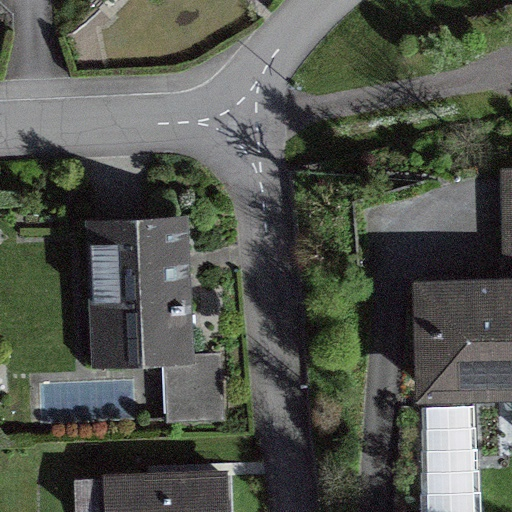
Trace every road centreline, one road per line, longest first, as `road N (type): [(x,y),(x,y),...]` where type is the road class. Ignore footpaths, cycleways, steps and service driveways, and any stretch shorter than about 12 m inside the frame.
road 1 (residential): [(290,511),(246,107)]
road 2 (residential): [(0,131),(170,121),(246,107)]
road 3 (residential): [(246,107),(273,53),(321,0)]
